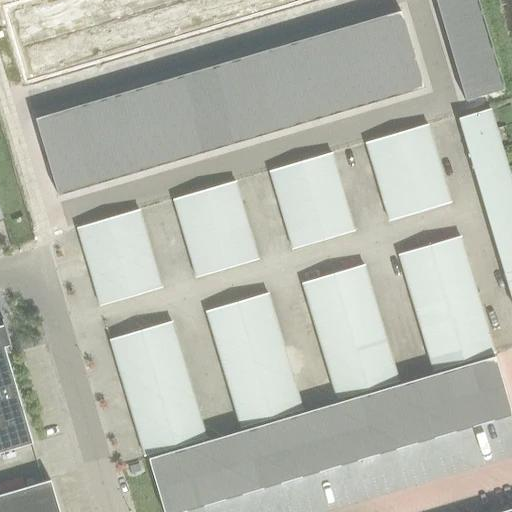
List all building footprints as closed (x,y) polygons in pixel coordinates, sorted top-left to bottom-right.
[(41,0),(25,0),(21,1),(33,40),(52,34),(41,0)] [(62,0),(41,0),(52,34),(71,29),(62,0)] [(83,0),(62,0),(71,29),(90,23),(83,0)] [(104,0),(83,0),(90,23),(110,17),(104,0)] [(125,0),(104,0),(110,17),(129,12),(125,0)] [(146,0),(125,0),(129,12),(148,6),(146,0)] [(167,0),(148,6),(159,45),(179,39),(167,0)] [(187,0),(168,0),(167,0),(179,39),(198,33),(187,0)] [(208,0),(187,0),(198,33),(217,28),(208,0)] [(229,0),(208,0),(217,28),(236,22),(229,0)] [(250,0),(229,0),(236,22),(255,16),(250,0)] [(271,0),(250,0),(255,16),(274,11),(271,0)] [(292,0),(271,0),(274,11),(294,5),(292,0)] [(476,0),(452,0),(436,5),(442,24),(481,13),(476,0)] [(21,1),(2,7),(13,46),(33,40),(21,1)] [(148,6),(129,12),(140,50),(159,45),(148,6)] [(400,11),(381,17),(392,56),(412,50),(400,11)] [(129,12),(110,17),(121,56),(140,50),(129,12)] [(481,13),(442,24),(447,43),(486,32),(481,13)] [(110,17),(90,23),(102,62),(121,56),(110,17)] [(381,17),(361,23),(373,61),(392,56),(381,17)] [(90,23),(71,29),(83,67),(102,62),(90,23)] [(361,23),(342,28),(354,67),(373,61),(361,23)] [(342,28),(323,34),(334,73),(354,67),(342,28)] [(71,29),(52,34),(63,73),(83,67),(71,29)] [(486,32),(447,43),(453,62),(492,51),(486,32)] [(52,34),(33,40),(44,79),(63,73),(52,34)] [(323,34),(304,40),(315,78),(334,73),(323,34)] [(33,40),(13,46),(25,84),(44,79),(33,40)] [(304,40),(285,45),(296,84),(315,78),(304,40)] [(285,45),(265,51),(277,90),(296,84),(285,45)] [(412,50),(392,56),(403,94),(423,89),(412,50)] [(265,51),(246,57),(258,95),(277,90),(265,51)] [(492,51),(453,62),(458,82),(497,70),(492,51)] [(392,56),(373,61),(384,100),(403,94),(392,56)] [(246,57),(227,62),(238,101),(258,95),(246,57)] [(373,61),(354,67),(365,106),(384,100),(373,61)] [(227,62),(208,68),(219,107),(238,101),(227,62)] [(354,67),(334,73),(346,111),(365,106),(354,67)] [(208,68),(189,74),(200,112),(219,107),(208,68)] [(497,70),(458,82),(464,101),(503,90),(497,70)] [(334,73),(315,78),(327,117),(346,111),(334,73)] [(189,74),(170,79),(181,118),(200,112),(189,74)] [(315,78),(296,84),(307,123),(327,117),(315,78)] [(170,79),(150,85),(162,124),(181,118),(170,79)] [(296,84),(277,90),(288,128),(307,123),(296,84)] [(150,85),(131,90),(143,129),(162,124),(150,85)] [(131,90),(112,96),(123,135),(143,129),(131,90)] [(277,90),(258,95),(269,134),(288,128),(277,90)] [(258,95),(238,101),(250,140),(269,134),(258,95)] [(112,96),(93,102),(104,140),(123,135),(112,96)] [(238,101),(219,107),(231,145),(250,140),(238,101)] [(93,102),(74,107),(85,146),(104,140),(93,102)] [(74,107),(54,113),(66,152),(85,146),(74,107)] [(219,107),(200,112),(211,151),(231,145),(219,107)] [(458,119),(463,139),(495,130),(489,110),(458,119)] [(200,112),(181,118),(192,157),(211,151),(200,112)] [(54,113),(35,119),(46,158),(66,152),(54,113)] [(181,118),(162,124),(173,162),(192,157),(181,118)] [(162,124),(143,129),(154,168),(173,162),(162,124)] [(396,134),(402,154),(433,145),(427,125),(396,134)] [(143,129),(123,135),(135,173),(154,168),(143,129)] [(500,150),(495,130),(463,139),(469,159),(500,150)] [(371,163),(402,154),(396,134),(366,143),(371,163)] [(123,135),(104,140),(116,179),(135,173),(123,135)] [(104,140),(85,146),(96,185),(116,179),(104,140)] [(402,154),(408,173),(439,164),(433,145),(402,154)] [(85,146),(66,152),(77,190),(96,185),(85,146)] [(506,169),(500,150),(469,159),(475,178),(506,169)] [(66,152),(46,158),(57,196),(77,190),(66,152)] [(300,162),(306,182),(337,173),(331,153),(300,162)] [(408,173),(402,154),(371,163),(377,182),(408,173)] [(275,191),(306,182),(300,162),(269,171),(275,191)] [(408,173),(413,192),(444,183),(439,164),(408,173)] [(511,188),(506,169),(475,178),(480,197),(511,188)] [(337,173),(306,182),(312,202),(342,192),(337,173)] [(413,192),(408,173),(377,182),(383,201),(413,192)] [(204,191),(210,211),(241,201),(235,182),(204,191)] [(281,211),(312,202),(306,182),(275,191),(281,211)] [(444,183),(413,192),(419,212),(450,203),(444,183)] [(511,208),(511,190),(511,188),(480,197),(486,216),(511,208)] [(179,220),(210,211),(204,191),(173,200),(179,220)] [(342,192),(312,202),(317,221),(348,212),(342,192)] [(419,212),(413,192),(383,201),(388,221),(419,212)] [(241,201),(210,211),(215,230),(246,221),(241,201)] [(286,230),(317,221),(312,202),(281,211),(286,230)] [(511,229),(511,208),(486,216),(491,235),(511,229)] [(108,219),(114,239),(144,230),(139,210),(108,219)] [(185,239),(215,230),(210,211),(179,220),(185,239)] [(348,212),(317,221),(323,241),(354,231),(348,212)] [(83,248),(114,239),(108,219),(77,228),(83,248)] [(246,221),(215,230),(221,249),(252,240),(246,221)] [(323,241),(317,221),(286,230),(292,250),(323,241)] [(511,250),(511,229),(491,235),(497,255),(511,250)] [(144,230),(114,239),(119,258),(150,249),(144,230)] [(190,258),(213,251),(221,249),(215,230),(185,239),(190,258)] [(429,246),(435,266),(466,257),(460,237),(429,246)] [(119,258),(114,239),(83,248),(88,267),(119,258)] [(252,240),(221,249),(227,269),(258,260),(252,240)] [(404,275),(435,266),(429,246),(399,255),(404,275)] [(150,249),(119,258),(125,277),(156,268),(150,249)] [(221,249),(213,251),(219,271),(227,269),(221,249)] [(511,270),(511,250),(497,255),(502,274),(511,270)] [(219,271),(213,251),(190,258),(196,278),(219,271)] [(466,257),(435,266),(441,285),(472,276),(466,257)] [(125,277),(119,258),(88,267),(94,286),(125,277)] [(333,274),(334,278),(339,294),(370,285),(364,265),(333,274)] [(441,285),(435,266),(404,275),(410,294),(441,285)] [(156,268),(125,277),(131,297),(161,288),(156,268)] [(511,291),(511,270),(502,274),(508,293),(511,291)] [(308,303),(339,294),(334,278),(333,274),(302,283),(308,303)] [(441,285),(447,304),(477,295),(472,276),(441,285)] [(131,297),(125,277),(94,286),(100,306),(131,297)] [(339,294),(345,313),(376,304),(370,285),(339,294)] [(416,313),(447,304),(441,285),(410,294),(416,313)] [(237,303),(243,323),(274,313),(268,294),(237,303)] [(314,323),(345,313),(339,294),(308,303),(314,323)] [(447,304),(452,323),(483,314),(477,295),(447,304)] [(212,332),(243,323),(237,303),(206,312),(212,332)] [(345,313),(350,333),(381,324),(376,304),(345,313)] [(421,333),(452,323),(447,304),(416,313),(421,333)] [(243,323),(248,342),(279,333),(274,313),(243,323)] [(319,342),(350,333),(345,313),(314,323),(319,342)] [(483,314),(452,323),(458,343),(489,334),(483,314)] [(0,453),(32,444),(4,349),(11,347),(3,319),(1,320),(3,325),(0,326),(0,453)] [(141,331),(146,351),(177,342),(171,322),(141,331)] [(217,351),(248,342),(243,323),(212,332),(217,351)] [(427,352),(458,343),(452,323),(421,333),(427,352)] [(350,333),(356,352),(387,343),(381,324),(350,333)] [(115,360),(146,351),(141,331),(110,340),(115,360)] [(248,342),(254,361),(285,352),(279,333),(248,342)] [(325,361),(356,352),(350,333),(319,342),(325,361)] [(489,334),(458,343),(464,363),(495,353),(489,334)] [(146,351),(152,370),(183,361),(177,342),(146,351)] [(223,370),(254,361),(248,342),(217,351),(223,370)] [(356,352),(362,371),(393,362),(387,343),(356,352)] [(464,363),(458,343),(427,352),(433,372),(464,363)] [(121,379),(152,370),(146,351),(115,360),(121,379)] [(285,352),(254,361),(260,380),(291,371),(285,352)] [(331,380),(362,371),(356,352),(325,361),(331,380)] [(494,357),(455,368),(472,426),(511,414),(494,357)] [(152,370),(158,389),(189,380),(183,361),(152,370)] [(229,389),(260,380),(254,361),(223,370),(229,389)] [(393,362),(362,371),(367,391),(398,382),(393,362)] [(455,368),(417,379),(434,437),(472,426),(455,368)] [(127,398),(158,389),(152,370),(121,379),(127,398)] [(260,380),(265,399),(296,390),(291,371),(260,380)] [(367,391),(362,371),(331,380),(337,400),(367,391)] [(417,379),(379,391),(396,448),(434,437),(417,379)] [(158,389),(163,408),(194,399),(189,380),(158,389)] [(234,408),(265,399),(260,380),(229,389),(234,408)] [(132,418),(163,408),(158,389),(127,398),(132,418)] [(296,390),(265,399),(271,419),(302,410),(296,390)] [(379,391),(340,402),(357,460),(396,448),(379,391)] [(163,408),(169,428),(200,419),(194,399),(163,408)] [(271,419),(265,399),(234,408),(240,428),(271,419)] [(340,402),(302,413),(319,471),(357,460),(340,402)] [(138,437),(169,428),(163,408),(132,418),(138,437)] [(302,413),(264,425),(280,482),(319,471),(302,413)] [(200,419),(169,428),(175,448),(206,438),(200,419)] [(264,425),(225,436),(242,493),(280,482),(264,425)] [(175,448),(169,428),(138,437),(144,457),(175,448)] [(225,436),(187,447),(204,505),(242,493),(225,436)] [(187,447),(148,458),(164,511),(178,511),(204,505),(187,447)] [(59,511),(50,480),(0,495),(0,511),(59,511)]
